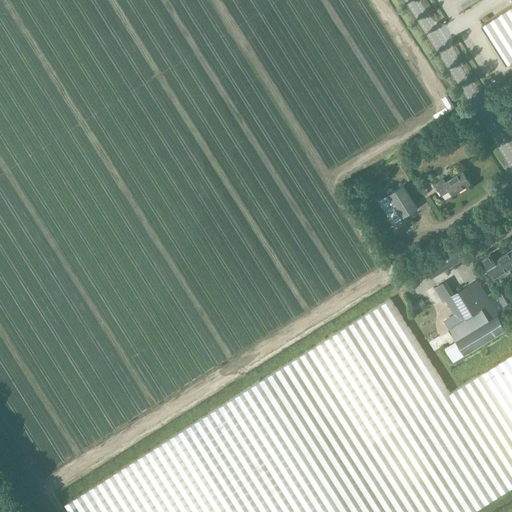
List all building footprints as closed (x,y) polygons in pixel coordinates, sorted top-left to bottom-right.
[(511,5),(502,13),(481,26),(506,65),(511,60),(511,5)] [(451,194),(470,182),(463,170),(445,181),(443,177),(433,183),(441,194),(448,190),(451,194)] [(387,194),(388,195),(401,217),(417,207),(403,184),(387,194)] [(402,217),(401,217),(388,195),(380,200),(393,223),(402,217)] [(393,252),(404,246),(400,240),(390,247),(393,252)] [(463,257),(468,254),(463,245),(458,248),(457,247),(426,266),(433,277),(464,259),(463,257)] [(492,278),(511,265),(511,249),(495,260),(491,253),(480,260),(492,278)] [(476,278),(451,295),(435,306),(434,306),(449,328),(457,340),(466,353),(506,326),(498,313),(498,312),(491,301),(476,278)] [(435,306),(451,295),(443,281),(426,292),(435,306)] [(119,470),(65,504),(69,511),(471,511),(511,486),(511,353),(450,393),(390,299),(119,470)]
